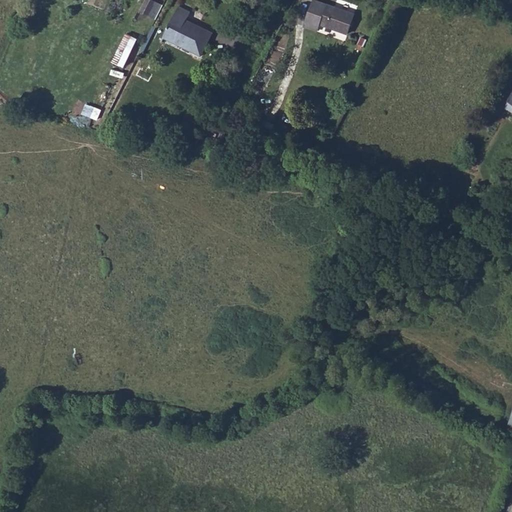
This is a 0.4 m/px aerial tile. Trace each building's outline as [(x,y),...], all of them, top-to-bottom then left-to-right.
[(156,18),(164,4),(156,0),(143,0),(139,9),(156,18)] [(319,23),(347,32),(354,12),(317,0),(313,0),(304,27),(316,31),(319,23)] [(190,12),(179,6),(163,37),(172,43),(173,41),(190,50),(193,46),(202,50),(211,33),(199,26),(198,28),(185,21),(190,12)] [(114,63),(127,68),(139,38),(126,33),(114,63)] [(201,116),(188,109),(181,122),(188,125),(195,129),(201,116)] [(251,127),(269,134),(274,124),(256,116),(251,127)] [(188,125),(181,139),(188,143),(195,129),(188,125)]
